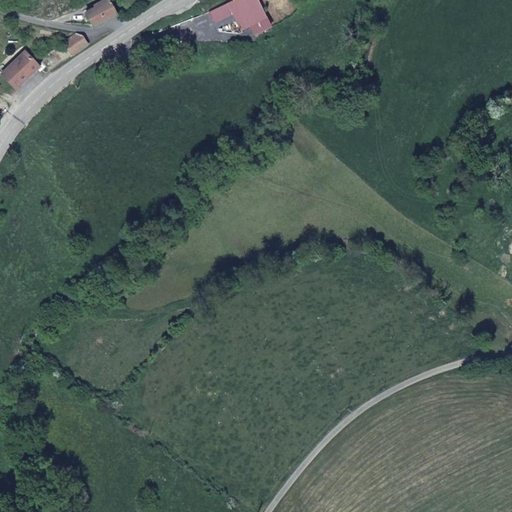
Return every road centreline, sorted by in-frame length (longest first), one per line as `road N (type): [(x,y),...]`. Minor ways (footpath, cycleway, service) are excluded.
road 1 (unclassified): [(511,355),(407,383),(332,435),(273,511)]
road 2 (secondary): [(107,38),(33,100),(0,150)]
